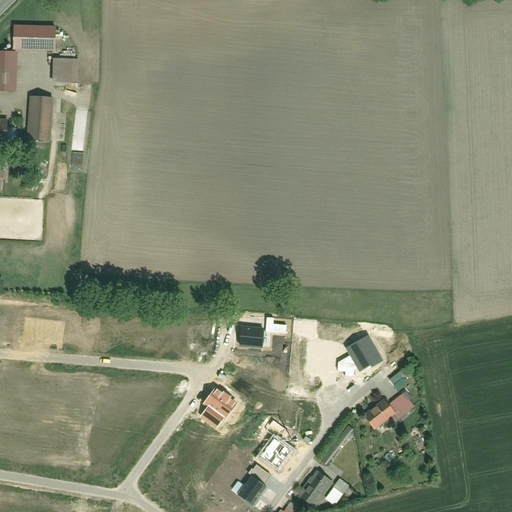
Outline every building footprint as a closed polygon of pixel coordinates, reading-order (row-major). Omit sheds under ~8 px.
[(57,29),(12,29),(12,51),(57,51),(57,29)] [(0,54),(0,92),(15,92),(15,55),(0,54)] [(50,62),(51,86),(70,86),(69,62),(50,62)] [(26,99),(25,141),(50,141),(51,100),(26,99)] [(239,346),(262,348),(264,328),(241,326),(239,346)] [(226,421),(238,404),(216,388),(203,405),(207,408),(223,419),(226,421)] [(409,409),(399,398),(388,408),(398,419),(409,409)] [(362,419),(373,432),(392,415),(381,403),(362,419)] [(216,429),(223,419),(207,408),(200,418),(216,429)] [(279,472),(293,451),(274,438),(260,459),(279,472)] [(251,477),(262,485),(269,475),(257,466),(253,471),(251,469),(248,475),(251,477)] [(316,472),(295,501),(309,511),(329,481),(316,472)] [(250,505),(263,486),(262,485),(251,477),(238,496),(250,505)] [(325,498),(336,506),(349,489),(339,481),(325,498)]
